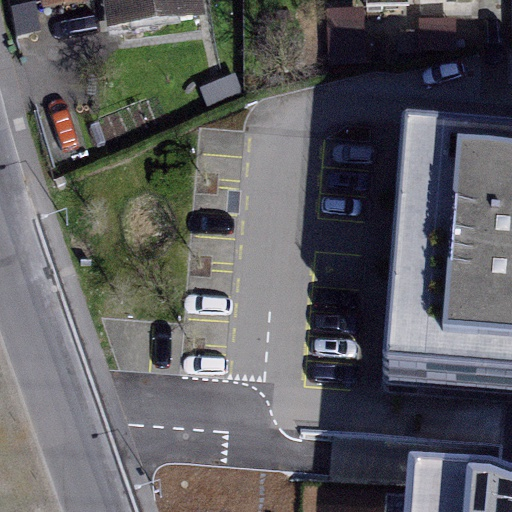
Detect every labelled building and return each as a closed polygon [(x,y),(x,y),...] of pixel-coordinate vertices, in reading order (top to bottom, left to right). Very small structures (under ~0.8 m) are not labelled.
[(196,0),(104,0),(109,37),(199,28),(196,0)] [(470,0),(365,0),(366,11),(471,11),(470,0)] [(328,14),(330,65),(367,64),(365,12),(328,14)] [(511,152),(401,143),(379,402),(511,413),(511,152)] [(511,511),(511,503),(292,485),(289,511),(511,511)]
